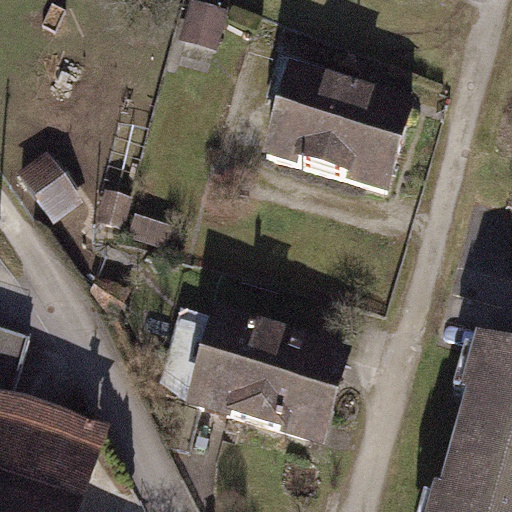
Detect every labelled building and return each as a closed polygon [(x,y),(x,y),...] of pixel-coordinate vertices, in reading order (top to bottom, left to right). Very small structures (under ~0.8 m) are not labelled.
[(229,18),(187,9),(178,49),(220,58),(229,18)] [(392,113),(265,85),(245,176),(372,204),(392,113)] [(338,357),(186,321),(163,418),(315,454),(338,357)] [(436,511),(511,511),(511,359),(482,351),(436,511)] [(83,511),(107,443),(0,406),(0,511),(83,511)]
